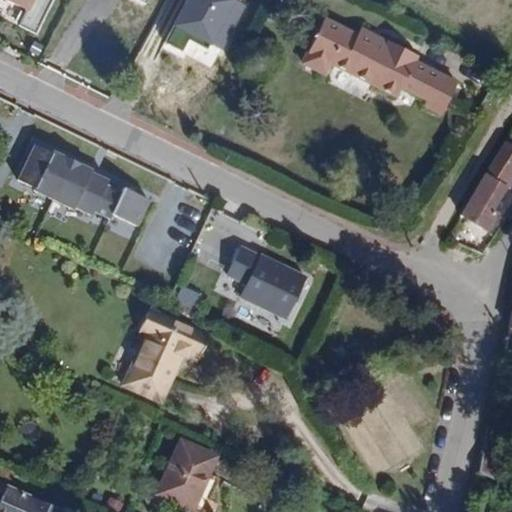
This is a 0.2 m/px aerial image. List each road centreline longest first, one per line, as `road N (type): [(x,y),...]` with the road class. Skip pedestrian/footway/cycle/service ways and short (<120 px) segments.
road 1 (residential): [(0,70),(481,300)]
road 2 (residential): [(481,300),(435,511)]
road 3 (track): [(511,95),(413,268)]
